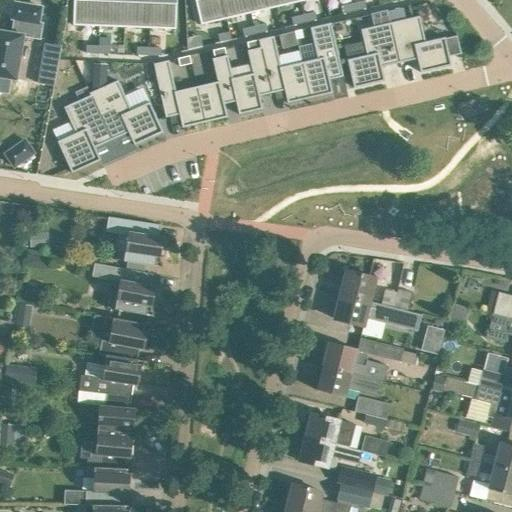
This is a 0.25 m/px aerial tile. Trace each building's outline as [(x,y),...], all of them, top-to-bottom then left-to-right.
[(73,0),(73,25),(99,26),(99,0),(73,0)] [(99,0),(99,26),(123,27),(124,0),(99,0)] [(149,28),(149,0),(124,0),(123,27),(149,28)] [(175,0),(149,0),(149,28),(175,29),(175,0)] [(194,0),(200,25),(226,19),(221,0),(194,0)] [(221,0),(226,19),(250,13),(247,0),(221,0)] [(247,0),(250,13),(275,7),(273,0),(247,0)] [(364,0),(352,3),(354,11),(366,8),(364,0)] [(0,31),(0,76),(16,79),(23,37),(32,38),(35,23),(39,24),(42,7),(15,3),(13,19),(14,19),(12,33),(0,31)] [(352,3),(340,6),(342,13),(342,14),(354,11),(352,3)] [(367,55),(347,59),(354,87),(384,80),(381,67),(399,63),(390,22),(387,9),(370,13),(373,26),(361,29),(367,55)] [(315,11),(303,14),(305,22),(317,19),(315,11)] [(302,14),(291,17),(293,25),(304,22),(305,22),(303,14),(302,14)] [(419,16),(390,22),(399,63),(417,58),(420,72),(451,65),(449,56),(461,53),(457,36),(445,38),(445,37),(425,41),(419,16)] [(266,23),(254,25),(255,33),(268,31),(266,23)] [(317,58),(302,62),(310,98),(332,92),(329,79),(343,76),(331,23),(310,27),(317,58)] [(254,25),(242,28),(244,36),(255,33),(254,25)] [(229,31),(218,34),(219,42),(231,39),(229,31)] [(294,32),(279,35),(282,48),(297,45),(294,32)] [(259,39),(248,42),(250,50),(261,47),(259,39)] [(273,44),(261,47),(272,92),(284,89),(287,103),(310,98),(302,62),(281,67),(275,44),(273,44)] [(86,45),(86,53),(98,53),(98,54),(98,45),(86,45)] [(98,45),(98,54),(110,54),(110,46),(98,45)] [(137,46),(136,54),(148,55),(149,55),(149,47),(137,46)] [(149,47),(149,55),(161,56),(161,47),(149,47)] [(224,47),(213,50),(214,58),(226,55),(224,47)] [(232,78),(237,100),(236,100),(239,114),(262,109),(259,95),(272,92),(261,47),(250,50),(247,50),(253,73),(232,78)] [(189,55),(178,58),(179,66),(191,63),(189,55)] [(218,81),(196,86),(205,122),(227,117),(224,103),(236,100),(237,100),(232,78),(227,55),(226,55),(214,58),(212,58),(218,81)] [(168,60),(153,64),(166,117),(179,114),(182,127),(205,122),(196,86),(175,91),(168,60)] [(91,92),(106,85),(107,64),(93,64),(91,92)] [(118,80),(90,92),(111,139),(128,132),(134,145),(163,132),(149,102),(131,110),(118,80)] [(86,87),(75,92),(78,101),(90,95),(86,87)] [(76,133),(57,141),(72,173),(100,160),(95,147),(111,139),(90,92),(90,93),(91,95),(90,95),(78,101),(64,107),(76,133)] [(13,167),(34,154),(24,138),(3,151),(13,167)] [(0,219),(10,215),(12,204),(0,201),(0,219)] [(158,237),(160,225),(108,217),(106,232),(128,235),(125,251),(118,249),(116,260),(163,267),(161,261),(160,261),(164,237),(158,237)] [(92,276),(120,281),(117,296),(110,295),(107,308),(154,316),(153,310),(151,310),(156,287),(150,286),(153,274),(94,263),(92,276)] [(347,271),(341,295),(369,302),(375,278),(347,271)] [(396,292),(385,289),(381,305),(408,312),(413,292),(397,288),(396,292)] [(511,295),(498,292),(493,313),(511,318),(511,295)] [(341,295),(335,319),(365,326),(367,319),(398,326),(398,324),(406,326),(417,329),(420,315),(409,312),(408,312),(381,305),(369,302),(341,295)] [(449,320),(464,323),(468,308),(452,304),(449,320)] [(511,318),(493,313),(487,337),(505,342),(507,334),(511,335),(511,318)] [(99,354),(137,360),(137,359),(139,348),(144,349),(148,330),(149,330),(152,325),(106,316),(100,347),(99,354)] [(426,324),(421,349),(438,352),(443,327),(426,324)] [(329,342),(323,366),(383,381),(387,366),(366,360),(365,366),(354,363),(357,351),(414,366),(417,354),(402,351),(403,349),(360,338),(357,349),(329,342)] [(79,390),(131,396),(133,384),(138,385),(141,366),(143,366),(145,360),(137,359),(137,360),(99,354),(97,364),(87,363),(85,375),(81,375),(79,390)] [(474,384),(479,385),(511,393),(511,363),(511,369),(507,368),(505,376),(478,369),(474,384)] [(323,366),(317,390),(345,397),(347,388),(380,397),(383,381),(323,366)] [(449,378),(446,389),(461,393),(464,381),(449,378)] [(511,393),(479,385),(475,399),(493,404),(488,424),(490,424),(490,426),(511,431),(511,393)] [(90,429),(137,433),(135,428),(134,428),(135,409),(130,408),(131,396),(79,390),(79,391),(106,394),(105,406),(99,406),(98,420),(91,419),(90,429)] [(366,414),(386,419),(390,404),(358,396),(354,411),(366,414)] [(2,419),(24,423),(27,413),(18,411),(20,402),(6,399),(2,419)] [(311,413),(305,437),(349,448),(355,425),(311,413)] [(366,414),(364,423),(384,428),(385,426),(386,419),(366,414)] [(456,432),(476,437),(479,425),(459,420),(456,432)] [(0,449),(12,450),(15,425),(0,423),(0,449)] [(81,436),(80,458),(87,458),(87,466),(101,467),(125,469),(125,468),(126,457),(131,457),(133,438),(134,438),(137,433),(90,429),(89,436),(81,436)] [(360,450),(361,451),(385,456),(389,442),(364,436),(360,450)] [(305,437),(299,461),(327,468),(330,457),(358,464),(361,451),(360,450),(349,448),(305,437)] [(473,444),(470,458),(511,469),(511,443),(500,441),(496,456),(485,453),(486,447),(473,444)] [(511,469),(470,458),(466,474),(479,477),(480,472),(491,475),(487,488),(511,494),(511,469)] [(86,490),(85,505),(123,506),(123,505),(124,493),(129,494),(130,474),(132,474),(134,469),(125,468),(125,469),(101,467),(87,466),(86,477),(94,478),(93,491),(86,490)] [(336,483),(340,484),(383,495),(387,496),(391,481),(376,477),(377,475),(341,466),(336,483)] [(426,469),(422,484),(454,492),(458,477),(426,469)] [(293,484),(287,508),(303,511),(349,511),(351,504),(379,511),(383,495),(340,484),(336,500),(337,500),(336,503),(321,499),(323,492),(293,484)] [(422,484),(418,499),(450,508),(454,492),(422,484)]
